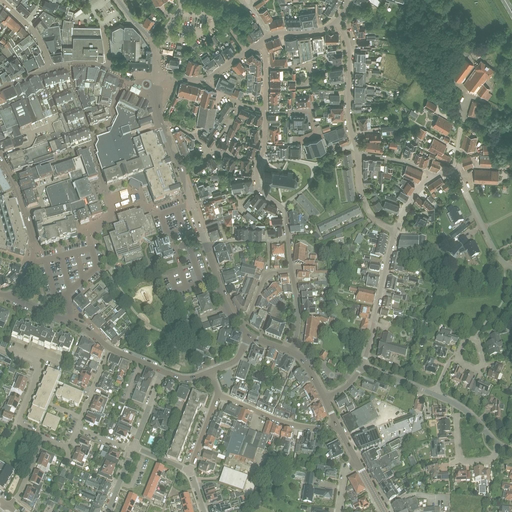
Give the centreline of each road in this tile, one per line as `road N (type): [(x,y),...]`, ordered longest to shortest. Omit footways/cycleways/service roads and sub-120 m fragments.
road 1 (track): [(462,123),(446,78),(460,29),(432,0)]
road 2 (residential): [(361,365),(395,231)]
road 3 (residential): [(355,146),(349,53),(335,22)]
road 4 (residential): [(337,425),(284,423),(218,392)]
